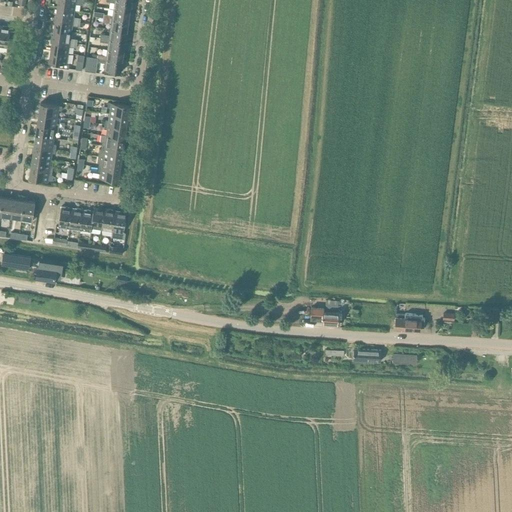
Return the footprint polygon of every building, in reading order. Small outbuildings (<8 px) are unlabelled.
[(58,0),(57,7),(75,10),(76,4),(83,5),(83,1),(83,0),(80,0),(58,0)] [(106,0),(106,1),(115,3),(114,9),(130,11),(132,1),(121,0),(106,0)] [(57,7),(55,18),(80,22),(80,18),(74,17),(75,10),(57,7)] [(103,17),(103,18),(112,19),(129,21),(130,11),(114,9),(113,15),(104,14),(103,17)] [(99,17),(99,21),(101,21),(112,23),(111,29),(127,32),(129,21),(112,19),(103,18),(99,17)] [(55,18),(54,29),(71,31),(72,25),(82,27),(83,27),(83,23),(82,23),(80,22),(55,18)] [(7,51),(10,31),(11,27),(0,25),(0,46),(7,48),(7,51)] [(54,29),(52,40),(77,43),(78,39),(70,38),(71,31),(54,29)] [(100,34),(100,38),(125,42),(126,41),(127,32),(111,29),(110,35),(101,34),(100,34)] [(10,31),(7,51),(13,52),(16,32),(10,31)] [(100,38),(99,42),(100,42),(109,43),(108,49),(117,51),(124,52),(125,42),(100,38)] [(52,40),(51,50),(68,53),(69,47),(76,48),(77,43),(52,40)] [(97,57),(97,58),(106,60),(122,62),(124,52),(117,51),(108,49),(108,50),(107,50),(107,56),(102,55),(98,54),(98,55),(97,57)] [(51,50),(49,62),(53,62),(53,66),(69,69),(69,64),(67,64),(68,53),(51,50)] [(87,57),(85,71),(96,73),(98,62),(105,63),(104,70),(105,70),(104,74),(116,76),(117,72),(121,73),(122,62),(106,60),(97,58),(92,57),(90,57),(87,57)] [(108,102),(107,107),(110,107),(110,108),(109,113),(128,116),(128,115),(130,105),(111,102),(108,102)] [(40,103),(39,114),(58,117),(59,110),(61,111),(62,106),(40,103)] [(105,120),(105,124),(127,127),(128,116),(109,113),(108,120),(105,120)] [(37,124),(37,125),(59,128),(59,127),(59,123),(57,123),(58,117),(39,114),(37,124)] [(105,124),(104,128),(107,129),(106,135),(125,138),(127,127),(105,124)] [(37,125),(36,135),(41,135),(55,137),(56,132),(58,132),(59,128),(37,125)] [(101,134),(99,141),(102,142),(102,145),(123,148),(125,138),(106,135),(101,134)] [(36,135),(34,145),(56,149),(56,148),(56,145),(54,144),(55,137),(41,135),(36,135)] [(34,145),(32,156),(52,159),(52,153),(55,153),(56,149),(34,145)] [(98,155),(98,156),(122,159),(123,148),(102,145),(101,149),(99,149),(98,155)] [(32,156),(31,167),(52,171),(53,166),(51,166),(52,159),(32,156)] [(98,156),(97,163),(99,163),(99,166),(120,170),(122,159),(98,156)] [(99,166),(98,171),(101,172),(100,178),(118,181),(120,170),(99,166)] [(31,167),(29,178),(48,181),(49,174),(52,175),(52,171),(31,167)] [(0,213),(0,215),(10,217),(13,199),(12,198),(2,197),(0,211),(0,213)] [(13,199),(10,217),(20,218),(21,218),(24,200),(23,200),(13,199)] [(24,200),(21,218),(32,220),(35,202),(24,200)] [(61,206),(58,227),(69,228),(70,224),(72,208),(61,206)] [(92,219),(91,228),(101,229),(101,228),(102,224),(104,209),(94,207),(93,211),(92,219)] [(70,224),(69,228),(79,230),(80,229),(80,224),(83,210),(72,208),(70,224)] [(101,228),(101,229),(112,231),(113,224),(115,210),(104,209),(102,224),(101,228)] [(80,229),(79,230),(90,231),(90,232),(91,228),(92,219),(93,211),(83,210),(80,224),(80,229)] [(113,224),(112,231),(123,232),(126,212),(115,210),(113,224)] [(55,237),(54,244),(66,246),(67,240),(67,239),(55,237)] [(3,253),(1,265),(29,269),(29,265),(30,261),(30,258),(31,257),(12,254),(11,254),(3,253)] [(39,260),(36,279),(54,282),(56,271),(63,272),(64,264),(58,263),(39,260)] [(117,276),(116,281),(127,283),(128,278),(128,277),(117,275),(117,276)] [(337,309),(338,301),(325,300),(325,308),(337,309)] [(311,314),(310,321),(315,321),(323,322),(323,324),(337,325),(337,319),(338,315),(338,313),(328,312),(324,312),(324,307),(323,307),(311,307),(311,314)] [(454,321),(455,313),(443,312),(442,320),(454,321)] [(396,318),(395,330),(420,331),(421,325),(424,325),(424,321),(424,318),(422,318),(422,315),(405,314),(404,314),(396,313),(396,315),(396,317),(396,318)] [(380,361),(381,353),(381,351),(354,349),(353,359),(380,361)] [(416,363),(417,357),(417,355),(393,354),(392,361),(416,363)]
